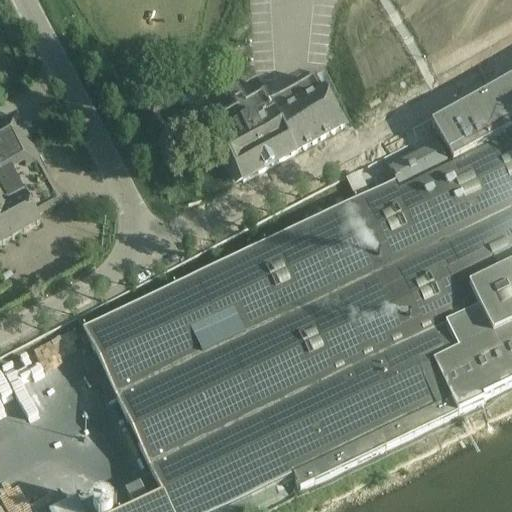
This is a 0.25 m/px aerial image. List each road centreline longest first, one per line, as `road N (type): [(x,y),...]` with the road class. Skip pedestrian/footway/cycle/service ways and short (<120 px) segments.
road 1 (unclassified): [(154,249),(511,58)]
road 2 (unclassified): [(154,249),(23,0)]
road 3 (unclassified): [(0,334),(154,249)]
